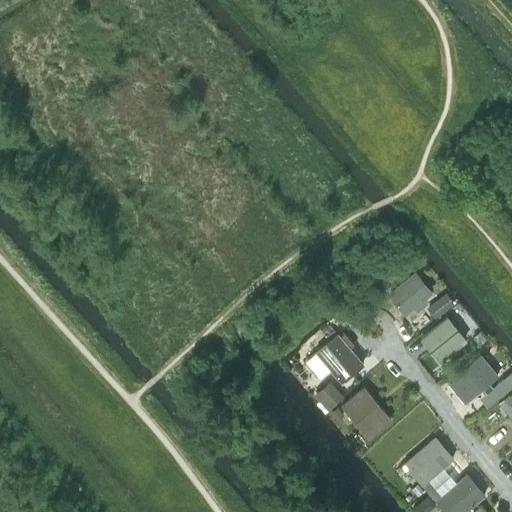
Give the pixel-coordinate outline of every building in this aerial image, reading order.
[(424,293),(431,287),(416,269),(393,288),(408,306),(416,299),(420,304),(428,298),(424,293)] [(454,302),(446,291),(433,301),(442,312),(454,302)] [(454,318),(463,311),(456,303),(447,311),(454,318)] [(445,348),(464,334),(448,314),(430,328),(435,335),(431,338),(435,344),(439,341),(445,348)] [(352,376),(362,368),(331,330),(321,338),(352,376)] [(498,373),(494,369),(480,352),(448,378),(462,395),(465,400),(498,373)] [(329,379),(313,393),(326,408),(342,394),(329,379)] [(362,402),(373,393),(364,382),(342,400),(368,432),(379,422),(362,402)] [(511,415),(511,394),(509,390),(498,399),(511,415)] [(428,490),(443,477),(436,470),(452,457),(433,435),(403,461),(421,483),(428,490)] [(449,485),(443,477),(428,490),(434,498),(446,511),(462,511),(483,494),(465,472),(449,485)] [(411,507),(415,511),(424,511),(436,502),(428,493),(411,507)]
